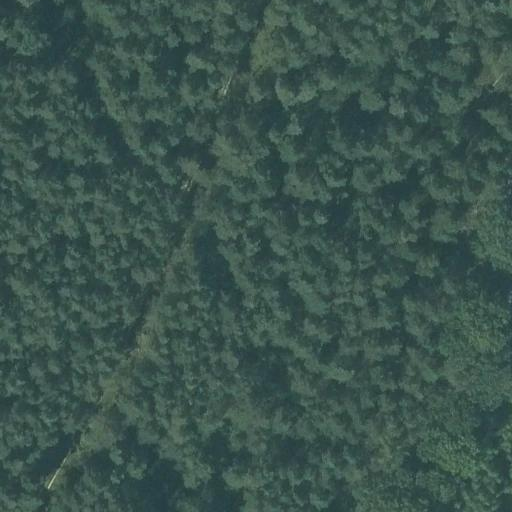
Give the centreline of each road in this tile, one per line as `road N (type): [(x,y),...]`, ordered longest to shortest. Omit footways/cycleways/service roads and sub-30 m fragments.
road 1 (track): [(25,511),(93,397),(255,0)]
road 2 (unknown): [(353,511),(511,152)]
road 3 (tertiary): [(427,511),(511,311)]
